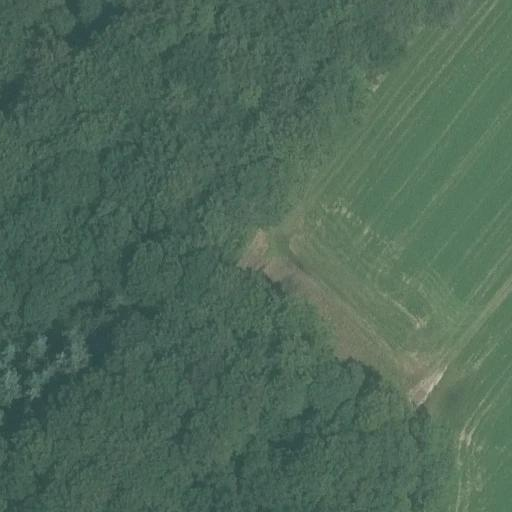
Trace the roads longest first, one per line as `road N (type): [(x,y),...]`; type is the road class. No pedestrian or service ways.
road 1 (track): [(0,113),(372,435)]
road 2 (track): [(293,511),(429,379),(511,282)]
